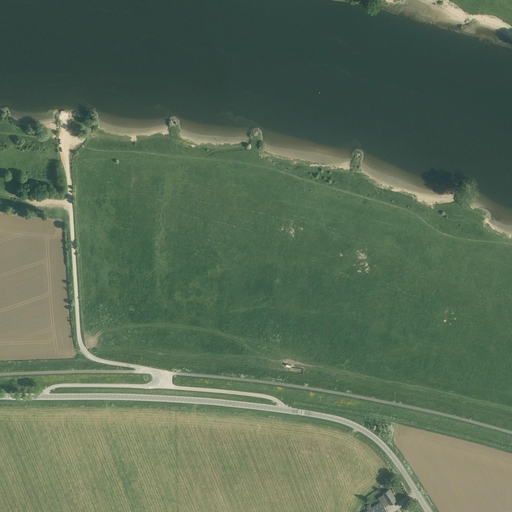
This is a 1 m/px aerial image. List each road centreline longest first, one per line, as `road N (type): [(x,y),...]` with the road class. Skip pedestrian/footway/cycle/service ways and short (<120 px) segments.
road 1 (tertiary): [(37,398),(280,412)]
road 2 (unclassified): [(164,385),(152,372),(83,353),(68,202)]
road 3 (tertiary): [(427,511),(401,469),(366,434),(330,418),(280,412)]
road 4 (unclassified): [(164,385),(55,384),(37,398)]
road 5 (unclassified): [(280,412),(275,401),(254,394),(164,385)]
